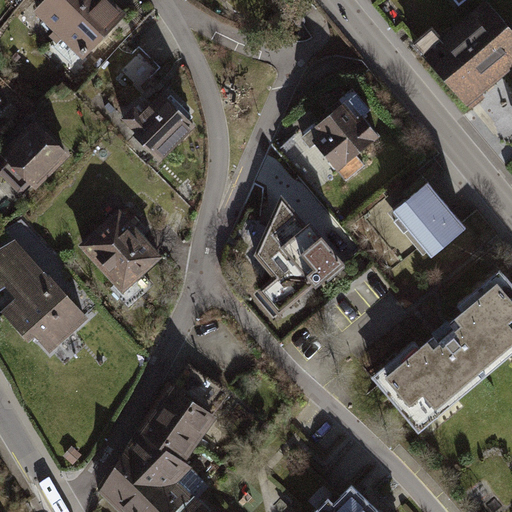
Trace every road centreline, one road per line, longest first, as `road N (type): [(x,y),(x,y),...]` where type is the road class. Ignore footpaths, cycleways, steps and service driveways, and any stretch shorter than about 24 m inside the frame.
road 1 (residential): [(61,509),(84,489),(165,352),(198,289),(208,244)]
road 2 (secondary): [(511,213),(335,0)]
road 3 (residential): [(170,6),(216,126),(208,244)]
road 4 (residential): [(435,511),(269,346)]
road 5 (residential): [(208,244),(295,60)]
road 6 (residential): [(170,6),(295,60)]
road 7 (unknown): [(261,138),(347,234)]
road 8 (tertiary): [(61,509),(0,405)]
